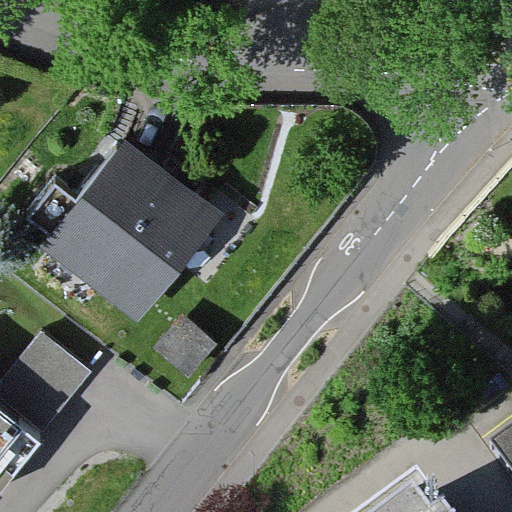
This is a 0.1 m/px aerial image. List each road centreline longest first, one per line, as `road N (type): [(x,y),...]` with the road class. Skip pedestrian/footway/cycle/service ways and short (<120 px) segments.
road 1 (residential): [(504,79),(155,511)]
road 2 (residential): [(504,79),(187,59),(27,0)]
